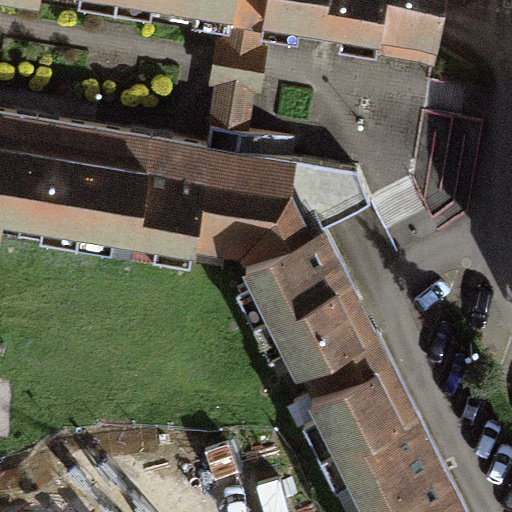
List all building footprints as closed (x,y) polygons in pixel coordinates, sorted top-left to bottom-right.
[(115,0),(227,18),(230,0),(115,0)] [(262,0),(230,0),(227,18),(259,24),(262,0)] [(262,0),(259,24),(431,50),(440,0),(262,0)] [(259,24),(227,18),(207,139),(239,144),(259,24)] [(0,226),(188,258),(207,139),(170,133),(165,161),(124,155),(128,126),(57,114),(52,143),(10,136),(15,107),(0,105),(0,226)] [(57,114),(15,107),(10,136),(52,143),(57,114)] [(170,133),(128,126),(124,155),(165,161),(170,133)] [(239,144),(207,139),(188,258),(223,263),(226,243),(239,144)] [(356,163),(239,144),(226,243),(241,245),(255,273),(237,283),(269,348),(288,339),(298,358),(301,357),(362,326),(311,223),(368,194),(356,163)] [(362,326),(301,357),(314,385),(376,354),(362,326)] [(288,339),(269,348),(279,368),(298,358),(288,339)] [(454,511),(376,354),(314,385),(312,386),(322,406),(303,415),(320,450),(339,440),(358,478),(374,510),(369,511),(454,511)] [(322,406),(312,386),(293,396),(303,415),(322,406)] [(358,478),(339,488),(350,511),(369,511),(374,510),(358,478)]
